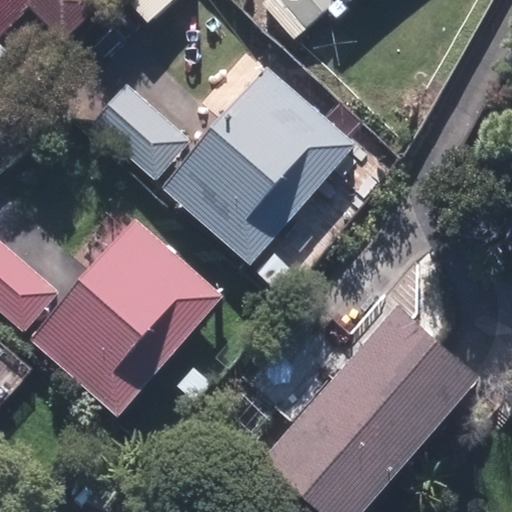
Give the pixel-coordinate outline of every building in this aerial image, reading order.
[(0,0),(0,59),(45,16),(66,38),(104,0),(0,0)] [(326,0),(338,13),(352,0),(326,0)] [(166,186),(255,262),(358,141),(270,65),(166,186)] [(94,122),(157,179),(193,140),(129,82),(94,122)] [(34,334),(123,412),(226,294),(135,216),(34,334)] [(72,286),(8,231),(0,239),(0,301),(34,331),(72,286)] [(268,456),(332,511),(365,511),(483,374),(400,301),(268,456)] [(0,341),(0,360),(10,350),(0,341)]
